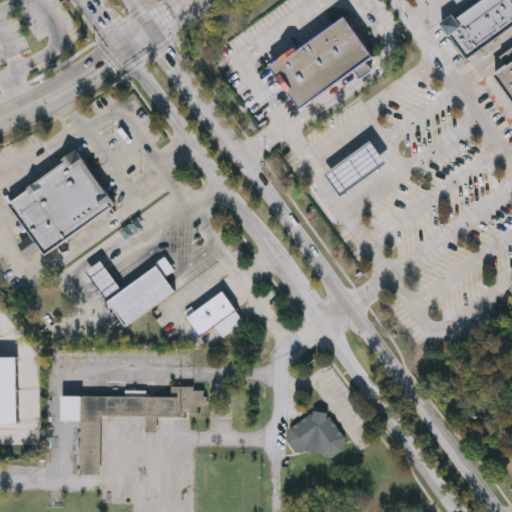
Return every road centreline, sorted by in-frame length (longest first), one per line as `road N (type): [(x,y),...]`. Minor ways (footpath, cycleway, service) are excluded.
road 1 (secondary): [(505,511),(224,130)]
road 2 (secondary): [(121,53),(279,263)]
road 3 (secondary): [(322,324),(457,511)]
road 4 (tertiary): [(0,124),(60,96),(121,53)]
